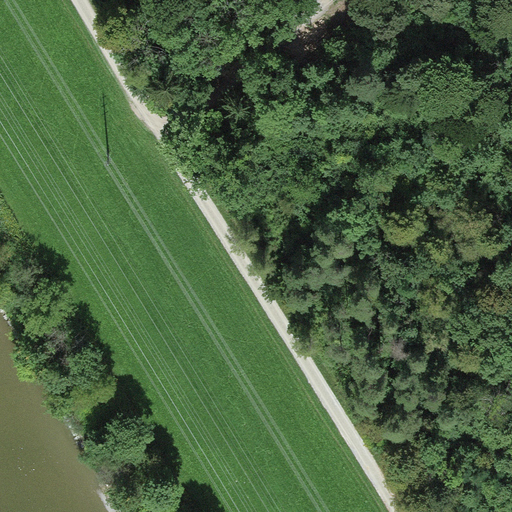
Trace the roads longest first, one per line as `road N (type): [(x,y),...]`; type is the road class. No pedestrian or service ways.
road 1 (track): [(79,0),(397,511)]
road 2 (track): [(162,133),(325,0)]
